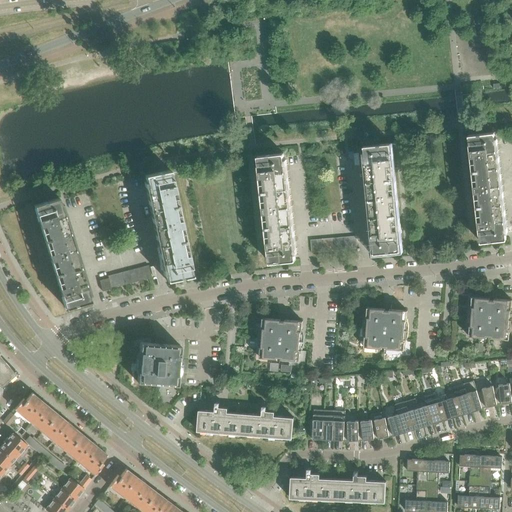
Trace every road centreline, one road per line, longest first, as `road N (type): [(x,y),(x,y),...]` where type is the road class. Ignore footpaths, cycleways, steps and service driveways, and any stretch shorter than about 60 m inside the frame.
road 1 (residential): [(51,343),(102,318),(233,290),(511,259)]
road 2 (residential): [(255,506),(293,455),(379,455),(511,420)]
road 3 (residential): [(0,66),(163,0)]
road 4 (residential): [(255,506),(143,426)]
road 5 (residential): [(35,361),(131,441)]
road 6 (residential): [(143,426),(51,343)]
